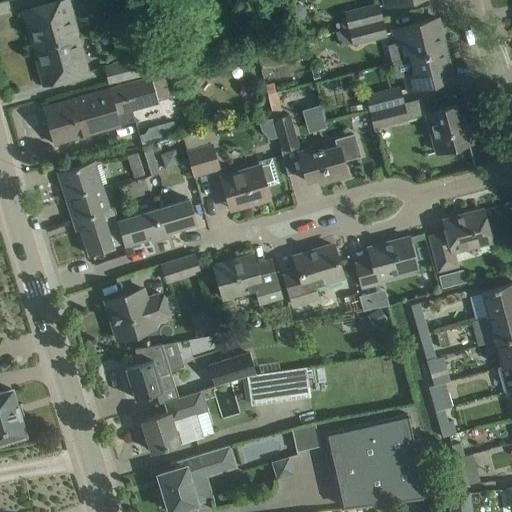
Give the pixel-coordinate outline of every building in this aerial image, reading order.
[(64,0),(23,11),(32,44),(76,35),(66,0),(64,0)] [(349,28),(382,19),(379,4),(345,13),(346,16),(349,28)] [(396,41),(388,43),(392,61),(445,48),(437,18),(418,23),(393,29),(396,41)] [(349,29),(353,43),(353,44),(387,35),(382,19),(349,28),(349,29)] [(76,35),(32,44),(43,84),(86,72),(76,35)] [(445,48),(392,61),(396,77),(404,75),(408,90),(433,83),(452,78),(445,48)] [(147,57),(146,56),(104,67),(108,83),(162,68),(158,54),(147,57)] [(165,73),(63,101),(44,107),(55,144),(119,126),(115,114),(157,102),(156,101),(171,97),(165,73)] [(265,85),(268,94),(276,91),(273,83),(265,85)] [(370,112),(403,103),(399,88),(366,97),(370,112)] [(403,103),(370,112),(374,127),(407,119),(403,103)] [(427,113),(437,152),(472,143),(461,104),(427,113)] [(274,118),(283,151),(299,147),(289,114),(274,118)] [(160,133),(166,131),(163,122),(148,127),(145,132),(139,134),(141,141),(161,135),(160,133)] [(299,151),(302,162),(307,182),(319,178),(320,183),(347,176),(343,161),(360,156),(354,133),(334,139),(336,145),(314,152),(312,147),(299,151)] [(159,141),(151,144),(154,152),(162,149),(159,141)] [(188,151),(195,175),(219,168),(212,144),(188,151)] [(150,145),(142,147),(152,176),(159,173),(150,145)] [(127,156),(129,160),(134,177),(144,174),(138,152),(127,156)] [(259,161),(260,166),(221,177),(224,186),(229,206),(240,203),(241,206),(270,198),(266,186),(278,182),(271,157),(259,161)] [(58,172),(65,197),(102,185),(95,161),(58,172)] [(73,221),(78,219),(110,209),(110,208),(102,185),(65,197),(73,221)] [(190,200),(153,210),(161,235),(197,224),(190,200)] [(110,209),(78,219),(89,255),(113,247),(113,246),(124,243),(117,221),(118,220),(114,207),(110,208),(110,209)] [(430,237),(436,256),(439,270),(455,266),(452,252),(491,241),(482,209),(443,220),(446,233),(430,237)] [(153,210),(118,220),(117,221),(124,243),(124,245),(161,235),(153,210)] [(356,263),(361,283),(362,287),(379,283),(378,278),(416,268),(413,257),(408,237),(368,248),(371,259),(356,263)] [(284,275),(290,294),(293,306),(317,299),(313,284),(342,276),(338,264),(338,261),(333,245),(294,256),(298,271),(284,275)] [(214,265),(219,285),(223,297),(256,288),(260,301),(280,295),(271,261),(255,265),(252,254),(214,265)] [(167,281),(200,271),(196,256),(162,266),(167,281)] [(345,258),(338,261),(338,264),(342,276),(350,274),(345,258)] [(511,282),(481,291),(487,316),(511,309),(511,282)] [(168,316),(167,313),(161,294),(146,298),(143,289),(105,301),(117,339),(155,327),(153,321),(168,316)] [(419,335),(429,332),(420,302),(410,305),(419,335)] [(511,309),(487,316),(494,341),(511,335),(511,309)] [(446,330),(436,333),(440,347),(450,345),(446,330)] [(426,361),(436,358),(429,332),(419,335),(426,361)] [(511,335),(494,341),(501,365),(511,362),(511,335)] [(212,337),(187,341),(188,350),(213,347),(212,337)] [(138,363),(125,367),(135,398),(154,392),(171,387),(159,345),(134,349),(138,363)] [(249,352),(207,365),(214,387),(242,378),(246,377),(256,374),(249,352)] [(436,358),(426,361),(433,385),(445,382),(450,381),(443,356),(436,358)] [(504,392),(511,389),(511,362),(501,365),(501,367),(497,368),(504,392)] [(428,387),(435,411),(444,408),(452,406),(445,382),(433,385),(428,387)] [(11,389),(0,392),(0,441),(25,434),(19,417),(20,417),(17,406),(16,406),(11,389)] [(161,415),(142,421),(147,438),(146,438),(146,439),(145,439),(145,440),(144,440),(144,441),(144,442),(144,443),(144,444),(144,445),(144,446),(145,446),(145,447),(146,448),(147,448),(147,449),(148,449),(149,449),(150,449),(151,449),(151,451),(170,446),(178,443),(203,436),(196,413),(206,410),(200,390),(199,390),(194,392),(166,401),(164,401),(168,413),(161,415)] [(435,411),(442,437),(456,433),(452,420),(448,421),(444,408),(435,411)] [(327,435),(343,509),(426,498),(409,417),(327,435)] [(294,427),(299,450),(323,445),(318,422),(294,427)] [(454,458),(464,455),(460,442),(451,445),(454,458)] [(162,488),(157,490),(163,507),(168,506),(169,511),(188,505),(214,497),(209,479),(208,476),(237,467),(230,445),(219,448),(200,454),(170,463),(172,470),(158,474),(162,488)] [(472,453),(464,455),(454,458),(462,486),(480,481),(472,453)] [(279,479),(296,472),(290,454),(272,461),(279,479)] [(450,511),(470,511),(468,493),(449,496),(450,511)]
